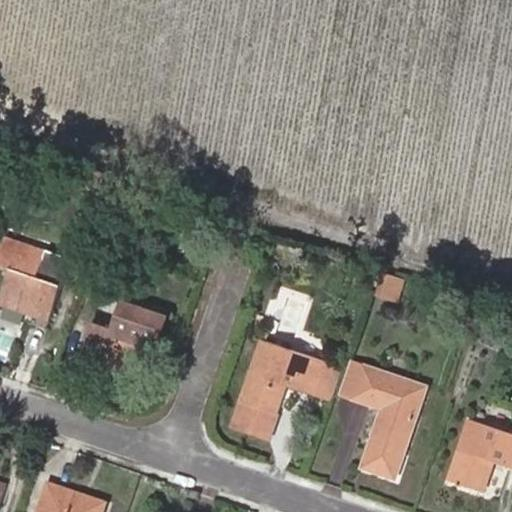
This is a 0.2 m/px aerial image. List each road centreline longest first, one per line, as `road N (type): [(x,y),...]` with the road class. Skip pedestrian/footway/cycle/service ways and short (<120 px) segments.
road 1 (track): [(511,299),(0,110)]
road 2 (residential): [(0,387),(184,451)]
road 3 (residential): [(184,451),(359,511)]
road 4 (residential): [(184,451),(243,281)]
